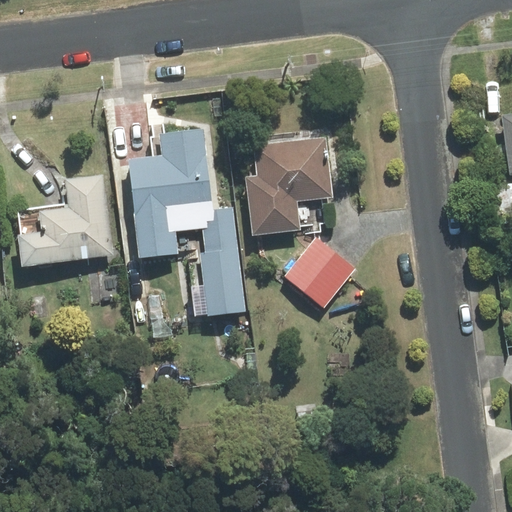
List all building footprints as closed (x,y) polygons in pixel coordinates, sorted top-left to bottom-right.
[(165,161),(130,166),(142,256),(173,252),(170,230),(203,226),(214,313),(242,309),(229,212),(208,214),(198,137),(162,141),(165,161)] [(260,180),(247,182),(254,235),(297,230),(293,198),(329,193),(322,141),(256,150),(260,180)] [(109,253),(100,181),(69,185),(72,210),(41,214),(43,235),(21,238),(25,264),(109,253)] [(511,181),(492,181),(492,216),(511,216),(511,181)] [(350,268),(316,242),(289,277),(323,303),(350,268)]
